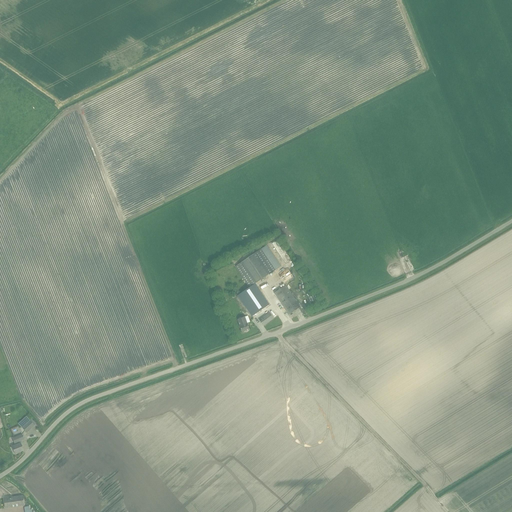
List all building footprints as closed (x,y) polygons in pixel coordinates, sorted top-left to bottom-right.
[(267,245),(235,267),(249,288),(255,284),(281,266),(267,245)] [(249,288),(238,296),(252,316),(269,305),(255,284),(249,288)] [(285,285),(274,293),(289,315),(300,307),(285,285)] [(270,313),(259,320),(264,326),(274,318),(270,313)] [(250,330),(247,323),(250,322),(248,317),(238,320),(243,332),(250,330)] [(29,420),(22,427),(25,431),(30,427),(31,429),(34,426),(29,420)] [(15,445),(12,446),(15,454),(23,450),(20,442),(24,440),(23,435),(13,438),(15,443),(15,445)] [(5,508),(24,506),(22,496),(4,498),(5,508)]
